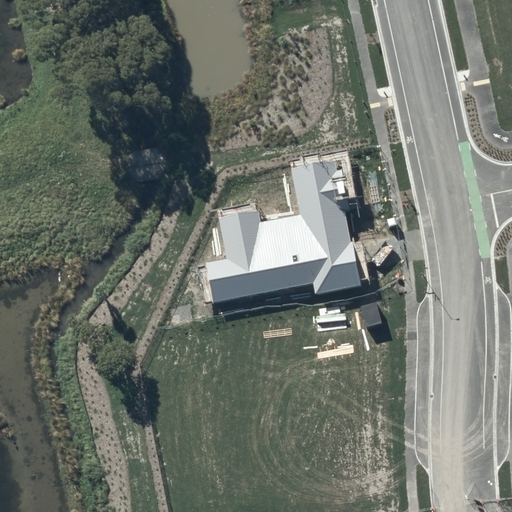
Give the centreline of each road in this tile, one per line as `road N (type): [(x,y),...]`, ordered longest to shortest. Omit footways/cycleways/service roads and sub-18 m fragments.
road 1 (residential): [(464,511),(462,323),(449,203)]
road 2 (residential): [(449,203),(406,0)]
